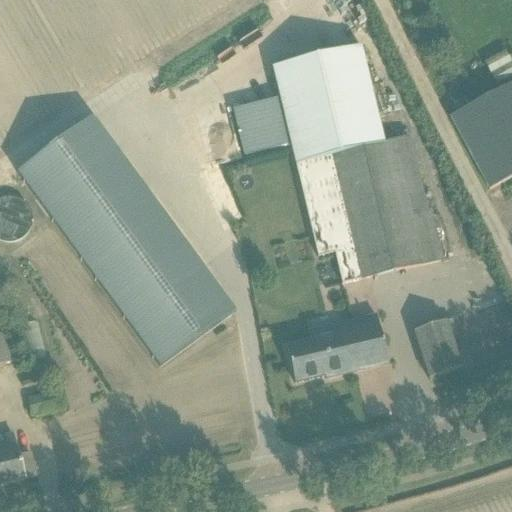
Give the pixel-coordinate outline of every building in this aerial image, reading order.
[(442,263),(410,139),(384,145),(361,49),(272,70),(317,258),(335,254),(342,285),(442,263)] [(497,78),(511,77),(511,61),(497,61),(497,78)] [(511,86),(449,119),(487,191),(511,177),(511,86)] [(93,119),(16,175),(158,370),(235,314),(93,119)] [(310,341),(285,347),(294,386),(325,379),(325,381),(387,367),(375,316),(308,332),(310,341)] [(0,319),(0,366),(11,364),(0,319)] [(414,336),(423,363),(429,382),(461,371),(454,352),(451,341),(457,339),(452,323),(446,326),(414,336)] [(62,410),(58,392),(27,399),(31,417),(62,410)] [(36,478),(31,459),(31,457),(17,460),(12,438),(0,440),(0,488),(24,482),(24,481),(36,478)]
